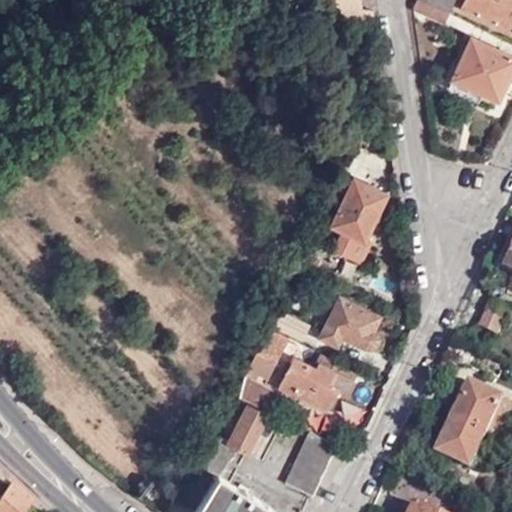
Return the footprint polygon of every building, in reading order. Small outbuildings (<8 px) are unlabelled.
[(363,18),(360,0),(331,0),(348,19),(363,18)] [(421,0),(415,0),(413,5),(416,21),(424,25),(430,14),(446,21),(450,13),(421,0)] [(421,0),(450,13),(455,0),(454,0),(421,0)] [(511,0),(465,0),(462,6),(511,29),(511,0)] [(511,65),(511,54),(470,35),(451,77),(497,98),(511,65)] [(362,240),(385,191),(354,176),(331,224),(362,240)] [(294,294),(303,299),(310,283),(302,279),(294,294)] [(298,309),(303,299),(294,294),(289,304),(298,309)] [(380,316),(341,298),(322,337),(342,347),(346,339),(367,349),(373,349),(376,346),(378,340),(378,335),(374,330),(380,316)] [(498,336),(511,309),(494,300),(480,328),(498,336)] [(301,340),(308,326),(280,312),(272,326),(301,340)] [(287,340),(267,330),(256,354),(275,365),(287,340)] [(330,387),(336,374),(330,371),(335,363),(323,356),(316,369),(293,358),(278,387),(327,412),(337,391),(330,387)] [(355,382),(336,374),(330,387),(337,391),(348,396),(355,382)] [(241,398),(272,414),(281,394),(248,377),(241,398)] [(471,382),(454,418),(487,434),(504,398),(471,382)] [(217,437),(194,474),(204,481),(210,472),(217,476),(227,459),(231,461),(239,447),(253,455),(273,418),(239,402),(222,439),(217,437)] [(487,434),(454,418),(438,452),(471,467),(478,452),(487,434)] [(313,497),(337,447),(310,434),(287,484),(313,497)] [(487,434),(478,452),(488,456),(496,438),(487,434)] [(278,511),(217,476),(195,511),(278,511)] [(23,511),(30,503),(9,485),(8,487),(0,499),(0,511),(23,511)]
